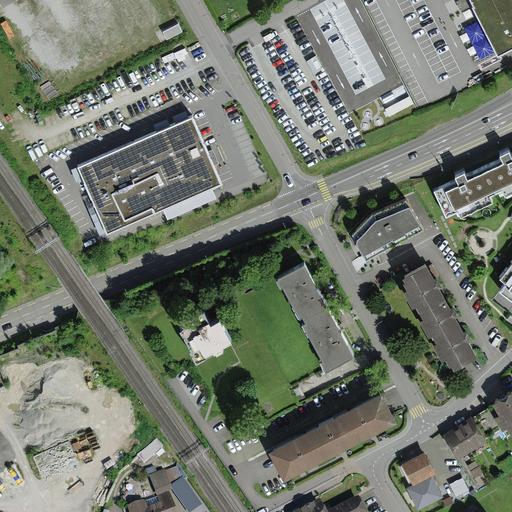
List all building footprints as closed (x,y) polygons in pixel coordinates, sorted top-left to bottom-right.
[(511,1),(511,0),(469,0),(495,51),(511,42),(511,1)] [(192,111),(78,162),(107,228),(221,178),(192,111)] [(511,156),(511,157),(509,151),(499,156),(501,161),(466,177),(464,172),(454,176),(457,182),(434,193),(446,218),(458,213),(461,219),(493,204),(490,198),(503,192),(506,198),(511,194),(511,156)] [(352,233),(365,257),(422,226),(406,198),(373,212),(352,233)] [(324,303),(301,261),(276,275),(299,317),(324,303)] [(511,264),(500,280),(506,285),(500,292),(511,301),(511,264)] [(427,267),(403,280),(405,284),(404,285),(407,292),(403,294),(412,310),(416,308),(423,321),(420,323),(429,340),(433,338),(437,345),(433,347),(442,363),(446,362),(450,369),(452,368),(454,372),(478,359),(469,343),(472,342),(467,333),(464,335),(456,320),(459,318),(454,309),(451,311),(440,290),(442,289),(437,280),(435,282),(427,267)] [(324,303),(299,317),(326,368),(351,354),(324,303)] [(198,355),(228,339),(216,315),(207,320),(200,306),(178,317),(181,325),(177,327),(191,354),(197,352),(198,355)] [(511,392),(496,402),(511,430),(511,392)] [(382,395),(269,454),(284,483),(397,424),(382,395)] [(485,439),(472,419),(447,434),(459,455),(485,439)] [(423,454),(406,463),(414,480),(432,471),(423,454)] [(470,466),(482,484),(488,481),(476,462),(470,466)] [(129,511),(172,511),(165,490),(181,485),(175,469),(150,478),(158,501),(129,511)] [(442,495),(433,476),(410,487),(419,506),(442,495)] [(452,484),(457,495),(468,489),(462,479),(452,484)]
